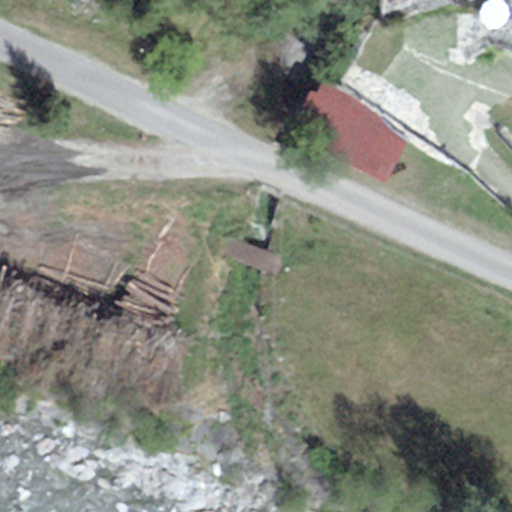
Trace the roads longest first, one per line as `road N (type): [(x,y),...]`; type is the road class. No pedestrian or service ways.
road 1 (unclassified): [(511,273),(0,44)]
road 2 (track): [(0,170),(219,162),(244,154)]
